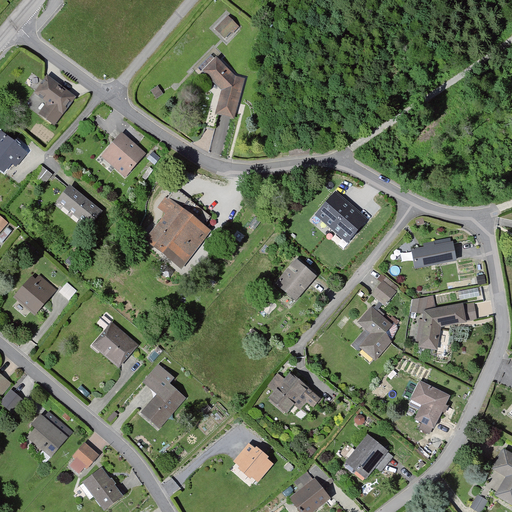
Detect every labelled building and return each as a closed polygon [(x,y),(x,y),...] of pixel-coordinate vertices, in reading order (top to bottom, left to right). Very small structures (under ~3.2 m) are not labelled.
[(229,15),(217,27),(227,37),(240,25),(229,15)] [(221,57),(206,71),(224,90),(219,111),(237,118),(246,78),(239,76),(221,57)] [(50,76),(39,91),(49,100),(39,111),(55,122),(78,95),(50,76)] [(160,85),(154,90),(159,97),(165,94),(160,85)] [(2,131),(0,133),(0,164),(7,170),(15,162),(20,166),(30,153),(2,131)] [(122,131),(103,154),(126,176),(149,153),(122,131)] [(288,143),(290,154),(309,152),(307,142),(288,143)] [(71,187),(61,200),(93,224),(105,211),(71,187)] [(367,221),(334,193),(315,214),(348,243),(367,221)] [(169,212),(149,237),(185,269),(213,230),(169,196),(159,205),(169,212)] [(0,233),(11,221),(0,212),(0,233)] [(413,246),(416,265),(457,260),(451,239),(413,246)] [(300,258),(281,279),(278,282),(298,299),(322,276),(300,258)] [(36,273),(16,294),(39,314),(57,288),(36,273)] [(383,279),(373,293),(386,304),(398,290),(383,279)] [(414,298),(413,305),(424,308),(426,296),(414,298)] [(427,311),(421,342),(419,347),(438,347),(443,324),(476,316),(473,302),(427,311)] [(373,307),(359,321),(372,331),(361,346),(374,356),(393,339),(395,323),(373,307)] [(113,320),(95,342),(123,367),(141,344),(113,320)] [(254,328),(251,332),(257,339),(262,332),(254,328)] [(157,347),(149,358),(154,361),(163,351),(157,347)] [(159,393),(143,411),(162,427),(189,398),(174,381),(177,377),(159,364),(145,381),(159,393)] [(0,370),(0,391),(4,394),(12,383),(0,370)] [(294,372),(271,397),(289,412),(297,405),(300,409),(306,402),(315,405),(322,397),(294,372)] [(424,405),(418,416),(438,425),(455,396),(421,379),(412,398),(424,405)] [(13,388),(3,400),(15,413),(26,399),(13,388)] [(49,412),(29,433),(54,455),(74,434),(49,412)] [(368,433),(348,460),(370,477),(391,450),(368,433)] [(253,440),(236,461),(262,480),(277,462),(253,440)] [(86,442),(75,455),(78,458),(71,465),(80,471),(86,466),(88,468),(101,454),(86,442)] [(511,447),(509,445),(496,468),(510,475),(500,494),(511,500),(511,447)] [(103,466),(87,480),(109,509),(127,496),(103,466)] [(303,488),(290,497),(303,511),(314,511),(335,498),(308,470),(296,481),(303,488)] [(480,493),(472,505),(483,511),(490,501),(480,493)]
